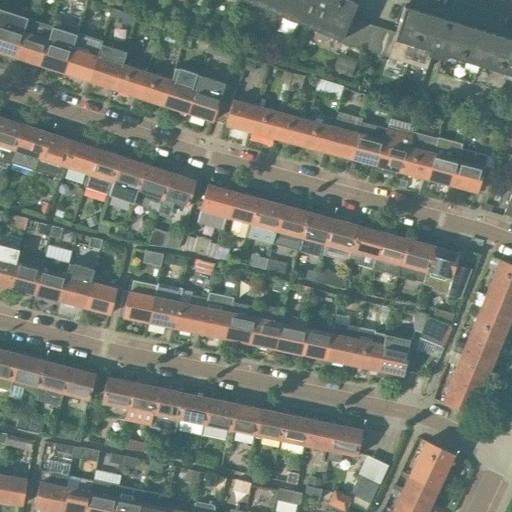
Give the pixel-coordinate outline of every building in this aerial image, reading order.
[(102,3),(91,0),(89,8),(99,11),(102,3)] [(243,0),(276,14),(281,0),(243,0)] [(349,0),(281,0),(276,14),(340,40),(351,19),(357,3),(349,0)] [(397,33),(389,58),(426,70),(431,56),(440,59),(436,72),(474,83),(490,32),(405,7),(397,33)] [(0,50),(16,56),(24,31),(29,18),(4,10),(0,20),(0,50)] [(16,56),(41,64),(49,39),(48,39),(53,26),(29,18),(24,31),(16,56)] [(351,19),(340,40),(341,40),(340,44),(358,49),(365,23),(351,19)] [(49,39),(41,64),(65,72),(78,32),(80,28),(55,20),(53,26),(48,39),(49,39)] [(365,23),(358,49),(372,53),(379,28),(365,23)] [(379,28),(372,53),(389,58),(397,33),(379,28)] [(181,44),(183,36),(167,30),(164,39),(180,45),(181,44)] [(78,32),(65,72),(90,80),(102,43),(103,40),(78,32)] [(511,38),(490,32),(474,83),(511,95),(511,92),(511,38)] [(183,35),(181,44),(190,47),(192,38),(183,35)] [(102,43),(90,80),(115,88),(123,63),(127,52),(102,43)] [(206,52),(220,57),(223,47),(209,43),(206,52)] [(248,61),(246,69),(255,72),(258,64),(248,61)] [(147,71),(123,63),(115,88),(139,96),(147,71)] [(176,66),(172,79),(164,104),(188,112),(197,87),(201,75),(176,66)] [(172,79),(147,71),(139,96),(164,104),(172,79)] [(286,71),(282,83),(290,85),(293,73),(286,71)] [(296,73),(292,85),(302,88),(306,76),(296,73)] [(197,87),(188,112),(214,120),(222,95),(226,82),(201,75),(197,87)] [(379,97),(369,94),(367,103),(377,106),(379,97)] [(227,124),(253,131),(259,106),(234,99),(227,124)] [(284,113),(259,106),(253,131),(278,138),(284,113)] [(335,126),(328,151),(353,158),(362,121),(363,118),(339,111),(335,126)] [(309,120),(284,113),(278,138),(303,144),(309,120)] [(0,160),(10,163),(10,162),(23,124),(0,116),(0,160)] [(471,119),(470,124),(467,132),(478,135),(482,122),(471,119)] [(335,126),(309,120),(303,144),(328,151),(335,126)] [(353,158),(378,165),(388,128),(362,121),(353,158)] [(35,170),(47,132),(23,124),(10,162),(35,170)] [(378,165),(377,170),(392,174),(393,169),(402,171),(409,146),(412,135),(388,128),(378,165)] [(72,140),(47,132),(35,170),(60,178),(64,165),(72,140)] [(435,153),(428,178),(453,185),(463,148),(464,144),(439,137),(435,153)] [(97,148),(72,140),(64,165),(89,173),(97,148)] [(435,153),(409,146),(402,171),(428,178),(435,153)] [(122,157),(97,148),(89,173),(85,186),(110,195),(122,157)] [(453,185),(477,191),(487,154),(463,148),(453,185)] [(146,164),(122,157),(110,195),(134,202),(146,164)] [(146,164),(134,202),(148,207),(151,199),(162,202),(171,173),(146,164)] [(169,216),(174,201),(189,205),(197,181),(171,173),(162,202),(159,211),(158,213),(169,216)] [(224,228),(227,216),(234,191),(208,184),(197,221),(224,228)] [(259,198),(234,191),(227,216),(253,223),(259,198)] [(511,192),(503,213),(511,216),(511,192)] [(0,196),(0,203),(11,207),(14,197),(1,193),(0,196)] [(253,223),(249,237),(274,243),(277,230),(284,205),(259,198),(253,223)] [(48,214),(52,204),(45,202),(41,212),(48,214)] [(277,230),(274,243),(298,250),(309,212),(284,205),(277,230)] [(334,218),(309,212),(298,250),(323,257),(334,218)] [(13,227),(24,229),(27,218),(16,215),(13,227)] [(91,227),(99,224),(96,217),(88,220),(91,227)] [(334,218),(324,255),(348,261),(358,225),(334,218)] [(26,228),(35,231),(38,221),(28,219),(26,228)] [(37,232),(48,235),(51,225),(40,222),(37,232)] [(101,222),(98,232),(107,234),(110,224),(101,222)] [(63,227),(52,224),(49,235),(60,238),(63,227)] [(383,232),(358,225),(348,261),(374,268),(383,232)] [(131,241),(134,233),(124,230),(121,238),(131,241)] [(167,232),(163,246),(178,247),(182,237),(167,232)] [(383,232),(374,268),(393,274),(393,276),(398,278),(399,275),(402,264),(409,239),(383,232)] [(88,246),(99,249),(102,239),(90,236),(88,246)] [(424,282),(427,271),(433,246),(409,239),(402,264),(399,275),(424,282)] [(218,244),(210,242),(207,254),(215,256),(218,244)] [(20,249),(0,244),(0,284),(10,287),(20,249)] [(226,259),(229,249),(218,246),(215,256),(226,259)] [(427,271),(424,282),(448,289),(446,294),(460,298),(470,271),(455,266),(458,253),(433,246),(427,271)] [(162,257),(161,261),(173,264),(173,259),(175,254),(163,252),(162,257)] [(19,254),(10,287),(35,294),(44,261),(19,254)] [(488,268),(496,271),(500,260),(493,257),(488,268)] [(286,275),(286,274),(288,264),(269,259),(266,269),(286,275)] [(496,271),(486,295),(511,305),(511,264),(501,259),(500,260),(496,271)] [(44,261),(35,294),(60,300),(69,266),(44,260),(44,261)] [(214,263),(198,260),(195,271),(211,275),(214,263)] [(60,300),(86,307),(92,282),(95,270),(70,264),(69,266),(60,300)] [(228,282),(236,283),(239,270),(225,267),(223,274),(228,282)] [(343,281),(344,274),(321,268),(318,281),(341,287),(343,281)] [(255,274),(252,285),(262,287),(265,276),(255,274)] [(123,316),(149,322),(157,285),(133,280),(130,291),(128,291),(123,316)] [(117,289),(92,282),(86,307),(111,314),(117,289)] [(157,285),(149,322),(175,327),(183,289),(157,284),(157,285)] [(314,288),(300,284),(298,292),(312,296),(314,288)] [(193,291),(183,289),(175,327),(200,333),(208,299),(192,295),(193,291)] [(208,299),(200,333),(225,338),(232,301),(233,297),(209,292),(208,299)] [(472,306),(469,313),(477,316),(472,331),(501,343),(511,314),(511,305),(486,295),(478,292),(472,306)] [(259,307),(232,301),(225,338),(251,343),(259,307)] [(414,313),(416,304),(407,302),(405,311),(414,313)] [(259,307),(251,343),(276,349),(282,324),(285,309),(260,304),(259,307)] [(435,308),(432,318),(448,325),(450,326),(454,313),(435,308)] [(415,330),(411,339),(418,340),(419,337),(440,345),(448,325),(432,318),(427,316),(421,332),(415,330)] [(301,354),(307,329),(309,322),(294,319),(293,326),(282,324),(276,349),(301,354)] [(327,360),(352,365),(358,340),(360,327),(335,322),(334,325),(332,334),(327,360)] [(360,327),(358,340),(352,365),(378,371),(384,345),(386,335),(375,332),(375,330),(360,327)] [(301,354),(327,360),(332,334),(307,329),(301,354)] [(457,365),(487,377),(501,343),(472,331),(466,345),(457,342),(454,349),(463,353),(462,354),(453,351),(449,362),(457,365)] [(404,376),(405,371),(411,372),(418,340),(386,334),(386,335),(384,345),(378,371),(377,376),(391,378),(392,373),(404,376)] [(0,387),(10,390),(11,384),(20,354),(0,348),(0,387)] [(11,384),(37,391),(45,361),(20,354),(11,384)] [(37,391),(35,398),(60,404),(64,392),(70,367),(45,361),(37,391)] [(443,402),(472,413),(487,377),(457,365),(443,402)] [(96,374),(70,367),(64,392),(89,399),(96,374)] [(125,420),(133,382),(108,377),(102,403),(103,403),(100,415),(125,420)] [(133,382),(126,419),(151,425),(158,387),(133,382)] [(184,393),(158,387),(151,425),(150,427),(176,432),(179,419),(184,393)] [(209,398),(184,393),(179,419),(190,421),(204,424),(209,398)] [(229,429),(234,403),(209,398),(204,424),(212,426),(229,429)] [(229,429),(255,435),(260,408),(234,403),(229,429)] [(285,414),(260,408),(255,435),(280,440),(285,414)] [(25,429),(29,414),(20,412),(16,426),(25,429)] [(310,419),(285,414),(280,440),(305,445),(310,419)] [(28,429),(41,432),(44,419),(31,416),(28,429)] [(336,424),(310,419),(305,445),(331,450),(336,424)] [(75,440),(77,428),(57,424),(54,436),(75,440)] [(362,430),(336,424),(331,450),(329,459),(340,461),(342,453),(357,456),(362,430)] [(120,436),(106,433),(104,443),(118,446),(120,436)] [(34,441),(9,436),(7,446),(31,451),(34,441)] [(426,441),(410,476),(438,489),(454,454),(426,441)] [(159,455),(169,457),(172,444),(162,442),(159,455)] [(56,443),(54,456),(72,460),(73,457),(75,447),(56,443)] [(172,444),(170,457),(179,459),(181,446),(172,444)] [(97,459),(99,450),(80,446),(80,447),(75,446),(75,447),(73,457),(97,462),(97,459)] [(125,455),(99,450),(97,459),(123,465),(125,457),(125,455)] [(196,461),(216,466),(218,457),(198,453),(196,461)] [(138,458),(125,455),(125,457),(123,465),(123,466),(136,469),(138,458)] [(380,484),(389,466),(368,457),(360,475),(380,484)] [(40,481),(34,507),(60,511),(61,511),(67,486),(69,474),(71,464),(49,459),(47,469),(43,468),(40,481)] [(149,469),(161,471),(162,463),(151,460),(149,469)] [(94,479),(87,511),(113,511),(119,484),(121,475),(96,470),(94,479)] [(187,470),(185,480),(199,483),(201,472),(187,470)] [(282,471),(274,470),(272,478),(280,479),(282,471)] [(27,478),(1,474),(0,477),(0,500),(22,504),(27,478)] [(61,511),(87,511),(94,479),(80,476),(69,474),(67,486),(61,511)] [(306,485),(321,488),(323,478),(308,475),(306,485)] [(395,485),(391,492),(400,496),(393,510),(397,511),(426,511),(438,489),(410,476),(403,489),(395,485)] [(357,478),(349,495),(369,505),(377,487),(357,478)] [(251,482),(234,479),(231,495),(248,498),(251,482)] [(146,490),(119,484),(113,511),(141,511),(144,503),(146,490)] [(308,486),(306,495),(321,498),(323,489),(308,486)] [(302,492),(277,487),(275,499),(299,504),(302,492)] [(141,511),(166,511),(168,508),(170,495),(146,490),(144,503),(141,511)] [(346,511),(350,503),(352,498),(336,490),(330,503),(346,511)] [(192,511),(214,511),(216,506),(195,502),(192,511)]
